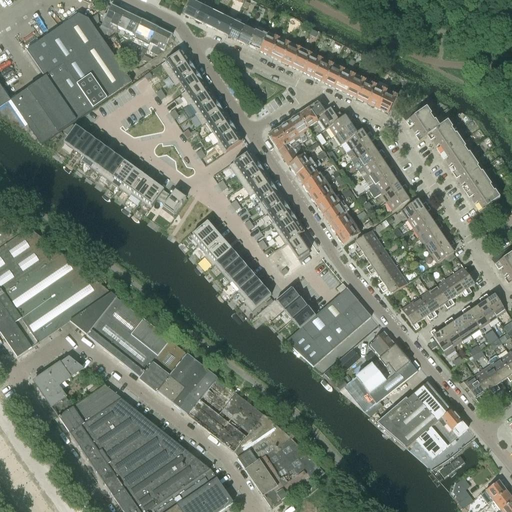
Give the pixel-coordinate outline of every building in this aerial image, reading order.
[(194,21),(201,7),(190,2),(183,15),(194,21)] [(108,30),(117,10),(111,7),(107,15),(104,16),(103,19),(103,21),(101,27),(97,30),(103,38),(106,34),(108,30)] [(205,26),(211,12),(201,7),(194,21),(205,26)] [(118,29),(125,14),(117,10),(108,30),(106,34),(111,36),(112,32),(115,28),(118,29)] [(215,31),(222,17),(211,12),(205,26),(215,31)] [(90,20),(94,26),(98,23),(97,14),(90,20)] [(122,37),(132,17),(125,14),(118,29),(121,31),(119,35),(115,39),(119,44),(122,37)] [(11,102),(41,146),(131,84),(88,20),(78,15),(26,51),(45,78),(11,102)] [(134,37),(142,22),(132,17),(122,37),(119,44),(123,48),(126,45),(130,41),(127,39),(129,35),(134,37)] [(226,36),(233,22),(222,17),(215,31),(226,36)] [(157,29),(142,22),(134,37),(133,40),(148,47),(149,44),(157,29)] [(237,42),(244,28),(233,22),(226,36),(237,42)] [(296,42),(303,28),(300,26),(292,40),(296,42)] [(248,47),(255,33),(244,28),(237,42),(248,47)] [(164,33),(157,29),(149,44),(153,46),(150,53),(153,54),(164,33)] [(259,52),(266,36),(256,31),(255,33),(248,47),(259,52)] [(171,36),(164,33),(153,54),(157,56),(160,50),(164,51),(171,36)] [(269,57),(278,39),(268,34),(266,36),(259,52),(269,57)] [(281,63),(290,44),(278,39),(269,57),(281,63)] [(291,68),(300,50),(290,44),(281,63),(291,68)] [(140,48),(135,58),(141,61),(144,56),(146,51),(140,48)] [(302,73),(311,55),(300,50),(291,68),(302,73)] [(182,52),(161,66),(168,76),(189,62),(182,52)] [(313,79),(322,60),(311,55),(302,73),(313,79)] [(323,84),(333,65),(322,60),(313,79),(323,84)] [(349,60),(345,68),(349,70),(350,67),(351,68),(354,63),(349,60)] [(189,62),(168,76),(174,86),(175,87),(179,84),(178,83),(195,72),(189,62)] [(335,89),(344,71),(333,65),(323,84),(335,89)] [(345,94),(354,76),(344,71),(335,89),(345,94)] [(195,72),(178,83),(179,84),(185,93),(202,82),(195,72)] [(356,100),(365,81),(354,76),(345,94),(356,100)] [(367,105),(376,87),(365,81),(356,100),(367,105)] [(185,93),(181,96),(188,106),(190,105),(209,92),(202,82),(185,93)] [(0,109),(11,102),(0,86),(0,109)] [(377,110),(386,92),(376,87),(367,105),(377,110)] [(209,92),(190,105),(196,114),(197,115),(215,102),(209,92)] [(388,115),(396,98),(397,97),(386,92),(377,110),(388,115)] [(196,114),(194,116),(195,116),(201,126),(202,126),(205,124),(205,123),(222,112),(215,102),(197,115),(196,114)] [(311,114),(321,108),(317,103),(307,109),(311,114)] [(405,123),(409,120),(423,111),(419,106),(402,118),(405,123)] [(316,118),(324,113),(321,108),(311,114),(315,120),(317,119),(316,118)] [(315,120),(311,114),(307,109),(307,110),(298,116),(307,129),(317,123),(315,120)] [(328,128),(342,118),(339,113),(335,116),(330,109),(324,113),(316,118),(317,119),(325,131),(328,129),(328,128)] [(416,130),(433,119),(426,109),(423,111),(409,120),(413,126),(416,130)] [(222,112),(205,123),(205,124),(212,133),(229,122),(222,112)] [(308,131),(307,129),(298,116),(295,118),(293,118),(291,119),(291,121),(288,123),(300,141),(302,143),(307,140),(306,139),(311,136),(308,131)] [(334,137),(351,126),(355,123),(352,120),(348,122),(345,117),(342,118),(328,128),(328,129),(334,137)] [(426,136),(430,134),(439,128),(433,119),(416,130),(419,134),(422,140),(427,137),(426,136)] [(229,122),(212,133),(218,143),(219,143),(235,132),(229,122)] [(437,144),(454,132),(447,122),(439,128),(430,134),(434,140),(437,144)] [(300,141),(288,123),(285,125),(283,124),(281,126),(281,127),(278,129),(293,151),(299,147),(297,143),(300,141)] [(345,142),(356,134),(353,130),(357,127),(355,123),(351,126),(334,137),(340,146),(345,143),(345,142)] [(72,125),(62,131),(69,136),(75,127),(72,125)] [(69,136),(63,144),(73,151),(85,134),(75,127),(69,136)] [(293,151),(278,129),(276,131),(275,130),(269,134),(270,135),(270,137),(268,138),(288,167),(289,166),(304,156),(307,154),(304,150),(296,155),(293,151)] [(351,151),(367,140),(372,137),(369,134),(365,136),(361,131),(356,134),(345,142),(345,143),(351,151)] [(218,143),(216,144),(217,145),(224,155),(243,142),(235,132),(219,143),(218,143)] [(443,153),(460,142),(454,132),(437,144),(440,148),(443,153)] [(85,134),(73,151),(83,158),(95,142),(94,141),(92,139),(85,134)] [(373,149),(370,144),(374,141),(372,137),(367,140),(351,151),(357,160),(373,149)] [(83,158),(80,162),(90,169),(105,149),(98,144),(96,142),(95,142),(83,158)] [(450,163),(467,151),(460,142),(443,153),(447,159),(450,163)] [(316,144),(306,150),(309,153),(318,147),(316,144)] [(105,149),(90,169),(100,176),(115,156),(113,155),(111,153),(105,149)] [(362,169),(379,157),(383,155),(381,151),(377,154),(373,149),(357,160),(362,169)] [(318,161),(324,157),(326,156),(323,151),(315,156),(318,161)] [(456,172),(473,161),(467,151),(450,163),(452,167),(456,172)] [(250,153),(229,167),(236,177),(256,163),(250,153)] [(385,166),(382,161),(386,158),(383,155),(379,157),(362,169),(368,177),(385,166)] [(115,156),(100,176),(110,183),(124,163),(118,158),(116,156),(115,156)] [(296,176),(313,164),(310,159),(307,161),(304,156),(289,166),(291,169),(291,170),(292,173),(293,173),(296,176)] [(317,176),(314,171),(317,170),(316,169),(321,166),(318,161),(313,164),(296,176),(298,179),(297,180),(299,183),(301,184),(302,186),(317,176)] [(462,182),(479,170),(473,161),(456,172),(460,178),(462,182)] [(124,163),(110,183),(120,190),(134,170),(133,169),(130,167),(124,163)] [(256,163),(236,177),(242,187),(263,173),(256,163)] [(374,186),(391,175),(395,172),(393,169),(388,171),(385,166),(368,177),(374,186)] [(134,170),(120,190),(129,197),(131,195),(130,195),(144,177),(137,172),(135,170),(134,170)] [(469,191),(486,179),(479,170),(462,182),(465,186),(469,191)] [(397,184),(393,178),(397,176),(395,172),(391,175),(374,186),(380,195),(397,184)] [(263,173),(242,187),(249,197),(249,198),(253,195),(270,183),(263,173)] [(309,196),(326,184),(320,174),(317,176),(302,186),(304,189),(304,190),(306,193),(307,193),(309,196)] [(144,177),(130,195),(131,195),(140,202),(153,184),(152,183),(150,181),(144,177)] [(475,201),(492,189),(486,179),(469,191),(473,197),(475,201)] [(270,183),(253,195),(260,204),(277,193),(270,183)] [(153,184),(140,202),(150,209),(157,201),(163,192),(164,191),(157,186),(155,185),(153,184)] [(316,206),(333,194),(326,184),(309,196),(311,199),(311,200),(312,203),(314,202),(316,206)] [(386,203),(403,192),(407,190),(404,186),(400,189),(397,184),(380,195),(386,203)] [(347,189),(342,193),(343,195),(346,199),(351,196),(347,189)] [(496,202),(499,199),(492,189),(475,201),(478,205),(482,211),(496,202)] [(409,201),(405,196),(409,193),(407,190),(403,192),(386,203),(392,213),(409,201)] [(163,192),(157,201),(164,206),(162,210),(163,209),(173,215),(172,217),(185,199),(175,192),(171,197),(168,195),(163,192)] [(260,204),(258,206),(265,216),(267,215),(267,214),(283,203),(277,193),(260,204)] [(341,203),(346,199),(343,195),(338,199),(338,198),(336,199),(333,194),(316,206),(318,209),(317,210),(319,213),(320,212),(322,215),(341,203)] [(407,221),(423,210),(428,207),(425,204),(421,206),(417,201),(401,212),(407,221)] [(482,218),(499,207),(496,202),(482,211),(478,213),(482,218)] [(283,203),(267,214),(267,215),(273,224),(290,213),(283,203)] [(344,216),(341,210),(344,208),(341,203),(322,215),(325,219),(324,220),(326,223),(327,222),(329,226),(344,216)] [(429,219),(426,214),(430,211),(428,207),(423,210),(407,221),(413,230),(429,219)] [(4,210),(0,212),(0,249),(29,229),(4,210)] [(273,224),(271,225),(271,226),(278,236),(297,223),(290,213),(273,224)] [(336,235),(354,223),(351,218),(347,221),(344,216),(329,226),(331,229),(331,230),(332,232),(334,232),(336,235)] [(419,239),(435,227),(439,225),(437,221),(433,224),(429,219),(413,230),(419,239)] [(207,223),(190,238),(198,247),(215,232),(207,223)] [(297,223),(278,236),(285,246),(287,245),(298,238),(304,233),(297,223)] [(358,236),(354,230),(358,228),(354,223),(336,235),(338,239),(337,240),(339,243),(341,242),(343,246),(358,236)] [(441,236),(438,231),(442,228),(439,225),(435,227),(419,239),(425,247),(441,236)] [(0,298),(62,256),(29,229),(0,249),(0,298)] [(215,232),(198,247),(206,256),(223,242),(215,232)] [(356,255),(377,241),(371,232),(355,243),(358,249),(354,252),(356,255)] [(430,256),(447,245),(451,242),(449,238),(444,241),(441,236),(425,247),(430,256)] [(298,238),(287,245),(298,261),(308,253),(298,238)] [(366,261),(383,250),(377,241),(356,255),(359,259),(363,256),(366,261)] [(206,256),(204,258),(212,267),(214,266),(214,265),(231,251),(223,242),(206,256)] [(453,254),(449,248),(453,245),(451,242),(447,245),(430,256),(437,265),(453,254)] [(494,265),(498,263),(511,254),(508,249),(491,261),(494,265)] [(368,272),(389,258),(383,250),(366,261),(370,266),(366,269),(368,272)] [(231,251),(214,265),(214,266),(221,274),(239,260),(231,251)] [(505,273),(511,267),(511,253),(511,254),(498,263),(502,269),(505,273)] [(62,256),(0,298),(0,334),(17,359),(69,323),(110,294),(62,256)] [(378,278),(395,267),(389,258),(368,272),(371,276),(375,273),(378,278)] [(239,260),(221,274),(229,284),(230,284),(231,282),(247,269),(239,260)] [(380,290),(401,276),(395,267),(378,278),(382,283),(377,286),(380,290)] [(247,269),(231,282),(239,291),(254,278),(247,269)] [(474,286),(463,269),(454,275),(468,296),(471,293),(468,289),(474,286)] [(468,296),(454,275),(445,281),(456,298),(461,294),(464,298),(468,296)] [(390,296),(407,285),(401,276),(380,290),(382,293),(387,291),(390,296)] [(239,291),(237,292),(237,293),(245,301),(245,302),(262,287),(254,278),(239,291)] [(456,298),(445,281),(436,287),(450,308),(454,305),(451,301),(456,298)] [(245,301),(243,303),(252,313),(269,298),(270,296),(262,287),(245,302),(245,301)] [(450,308),(436,287),(427,293),(438,309),(444,306),(447,310),(450,308)] [(291,289),(275,302),(284,312),(299,299),(291,289)] [(347,290),(301,329),(312,341),(325,357),(371,318),(357,302),(347,290)] [(438,309),(427,293),(419,299),(433,319),(436,317),(433,313),(438,309)] [(69,323),(86,337),(104,314),(116,299),(110,294),(69,323)] [(505,312),(494,296),(489,300),(486,295),(482,298),(485,302),(496,319),(505,312)] [(496,319),(485,302),(482,298),(479,300),(482,304),(476,308),(487,325),(496,319)] [(158,357),(170,341),(116,299),(104,314),(120,327),(124,323),(134,331),(131,336),(158,357)] [(299,299),(284,312),(291,321),(307,308),(299,299)] [(433,319),(419,299),(410,305),(421,321),(426,318),(429,322),(433,319)] [(421,321),(410,305),(401,311),(415,332),(419,329),(416,325),(421,321)] [(487,325),(476,308),(471,311),(468,307),(464,310),(467,314),(478,331),(487,325)] [(307,308),(291,321),(300,330),(315,317),(307,308)] [(478,331),(467,314),(464,310),(461,312),(464,316),(459,320),(470,336),(478,331)] [(158,357),(131,336),(134,331),(124,323),(120,327),(104,314),(86,337),(157,393),(187,355),(170,341),(158,357)] [(470,336),(459,320),(454,323),(451,319),(447,321),(450,326),(461,342),(470,336)] [(461,342),(450,326),(447,321),(444,324),(447,328),(441,331),(453,348),(461,342)] [(508,325),(503,329),(506,334),(509,331),(511,330),(508,325)] [(312,341),(301,329),(285,343),(313,368),(325,357),(312,341)] [(455,351),(453,348),(441,331),(436,335),(434,331),(430,333),(446,358),(455,351)] [(383,333),(367,347),(378,360),(395,347),(383,333)] [(479,346),(469,350),(472,355),(481,351),(479,346)] [(378,360),(355,378),(376,405),(379,403),(417,372),(395,347),(378,360)] [(352,350),(330,369),(338,379),(360,360),(352,350)] [(511,361),(507,354),(499,360),(511,380),(511,361)] [(187,355),(157,393),(173,405),(202,368),(203,367),(187,355)] [(83,370),(68,358),(59,364),(70,379),(83,370)] [(511,380),(499,360),(490,366),(501,383),(507,379),(509,383),(511,381),(511,380)] [(33,382),(52,409),(66,399),(59,388),(70,379),(59,364),(33,382)] [(490,366),(482,372),(496,393),(499,390),(496,386),(501,383),(490,366)] [(202,368),(173,405),(187,417),(217,379),(202,368)] [(496,393),(482,372),(473,378),(484,394),(489,391),(492,395),(496,393)] [(467,388),(475,400),(478,405),(482,402),(479,398),(484,394),(473,378),(464,384),(467,388)] [(217,379),(187,417),(234,454),(263,416),(217,379)] [(427,384),(407,401),(405,399),(376,424),(406,450),(420,437),(451,412),(427,384)] [(104,386),(58,419),(69,434),(121,399),(104,386)] [(121,399),(69,434),(122,511),(149,511),(210,471),(210,470),(180,447),(121,400),(121,399)] [(376,405),(366,413),(370,418),(383,408),(379,403),(376,405)] [(451,412),(406,450),(425,466),(450,444),(451,445),(455,442),(454,441),(467,430),(451,412)] [(263,416),(234,454),(238,459),(237,460),(244,471),(290,439),(289,438),(263,416)] [(290,439),(244,471),(262,497),(272,511),(285,501),(325,474),(290,439)] [(39,511),(0,444),(0,482),(17,511),(39,511)] [(210,471),(149,511),(220,511),(233,503),(210,471)] [(457,503),(461,508),(472,500),(464,490),(468,486),(462,478),(455,484),(452,491),(456,496),(454,497),(458,502),(457,503)] [(499,481),(480,496),(487,505),(492,502),(506,491),(499,481)] [(511,499),(506,491),(492,502),(499,511),(511,501),(511,499)] [(499,511),(511,511),(511,501),(499,511)]
